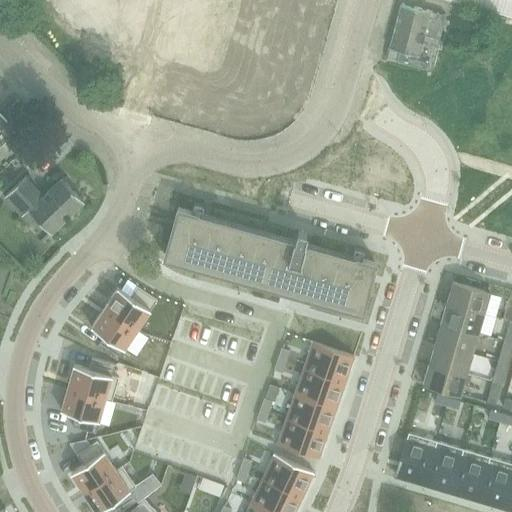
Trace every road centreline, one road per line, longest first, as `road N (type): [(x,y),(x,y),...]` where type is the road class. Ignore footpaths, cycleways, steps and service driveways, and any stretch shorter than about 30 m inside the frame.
road 1 (residential): [(335,511),(425,238),(511,263)]
road 2 (residential): [(143,145),(261,166),(308,146),(342,91),(369,0)]
road 3 (residential): [(44,511),(12,415),(17,360),(48,298),(98,234)]
road 4 (residential): [(98,234),(136,274),(278,317)]
road 5 (residential): [(143,145),(25,72),(0,46)]
